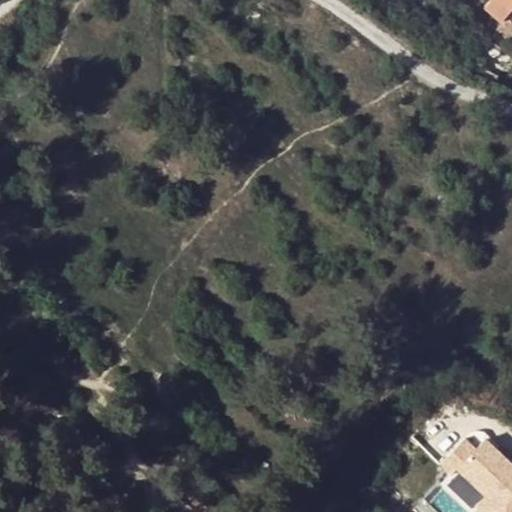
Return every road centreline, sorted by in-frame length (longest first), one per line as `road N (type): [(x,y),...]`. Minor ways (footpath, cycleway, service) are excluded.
road 1 (track): [(175,459),(169,413),(138,357),(112,334),(45,317),(21,332),(22,357),(96,383),(119,404),(129,429),(126,451),(106,481)]
road 2 (track): [(46,409),(128,436),(223,482),(242,511)]
road 3 (residential): [(322,0),(418,72),(511,109)]
road 4 (track): [(118,511),(106,481),(46,448),(29,424),(34,411)]
